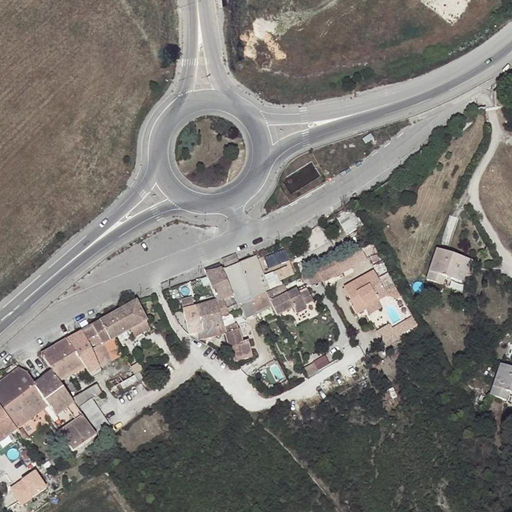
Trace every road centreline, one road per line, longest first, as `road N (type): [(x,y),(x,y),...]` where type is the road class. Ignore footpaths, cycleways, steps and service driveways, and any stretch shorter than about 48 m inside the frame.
road 1 (residential): [(28,324),(248,229)]
road 2 (residential): [(248,229),(366,174),(440,116)]
road 3 (tertiary): [(396,103),(304,118),(249,117)]
road 4 (tertiary): [(260,159),(396,103)]
road 5 (tertiary): [(511,43),(451,82),(396,103)]
road 6 (secondary): [(85,248),(172,204),(204,200)]
